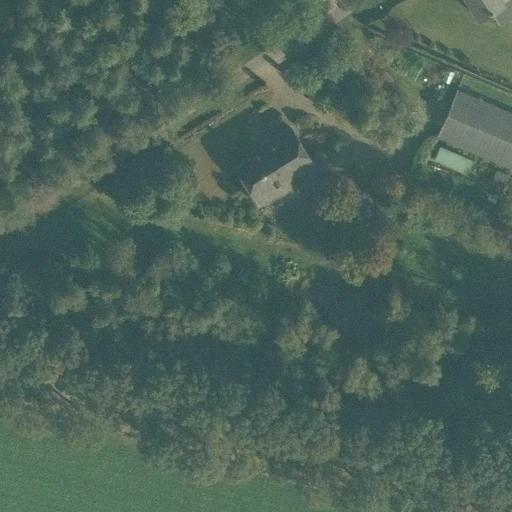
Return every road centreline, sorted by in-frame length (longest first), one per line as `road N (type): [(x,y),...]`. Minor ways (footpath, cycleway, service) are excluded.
road 1 (unclassified): [(511,501),(0,369)]
road 2 (unclassified): [(0,227),(357,0)]
